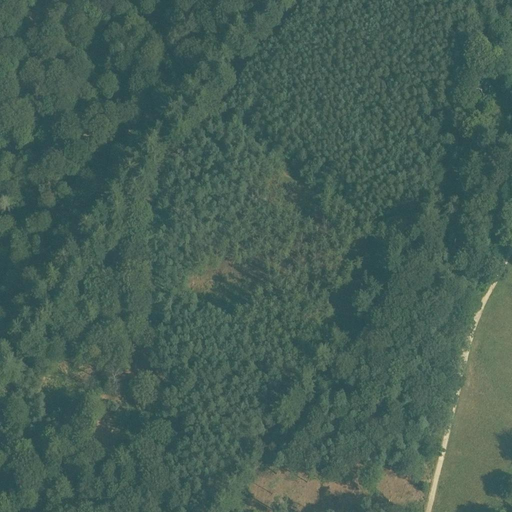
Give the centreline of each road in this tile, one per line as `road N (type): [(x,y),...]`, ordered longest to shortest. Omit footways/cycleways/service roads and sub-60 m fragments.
road 1 (track): [(277,0),(0,367)]
road 2 (track): [(199,103),(484,300)]
road 3 (track): [(511,251),(474,321),(428,511)]
